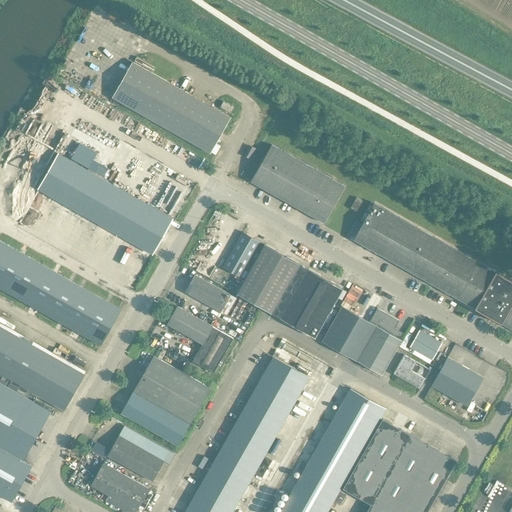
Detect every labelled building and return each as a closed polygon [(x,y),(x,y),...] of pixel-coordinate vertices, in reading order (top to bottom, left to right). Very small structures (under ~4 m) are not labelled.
[(229,117),(184,91),(133,63),(113,98),(209,153),(229,117)] [(233,107),(223,101),(219,107),(230,113),(233,107)] [(16,143),(30,151),(37,140),(23,132),(16,143)] [(309,214),(316,218),(323,223),(344,186),(271,145),(250,181),(309,214)] [(38,189),(151,254),(164,232),(172,218),(58,154),(38,189)] [(350,206),(356,196),(350,192),(343,202),(350,206)] [(362,201),(356,197),(350,208),(356,211),(362,201)] [(511,281),(374,203),(353,239),(511,329),(511,281)] [(240,276),(259,242),(242,232),(222,267),(240,276)] [(26,252),(20,249),(19,252),(0,240),(0,288),(84,336),(100,345),(120,309),(118,308),(24,255),(26,252)] [(276,315),(303,267),(264,244),(236,293),(276,315)] [(342,289),(303,267),(276,315),(315,338),(342,289)] [(195,275),(185,292),(226,315),(236,298),(195,275)] [(377,308),(369,322),(341,306),(322,341),(382,375),(401,340),(395,337),(398,332),(394,330),(399,320),(377,308)] [(192,361),(213,373),(215,369),(233,338),(177,307),(167,324),(202,344),(192,361)] [(0,313),(0,318),(8,323),(10,319),(0,313)] [(0,500),(3,502),(5,498),(11,501),(31,466),(5,451),(36,397),(62,412),(85,372),(70,363),(0,323),(0,500)] [(441,343),(419,330),(410,347),(431,359),(441,343)] [(411,371),(416,362),(403,355),(393,373),(419,388),(425,379),(411,371)] [(153,356),(133,391),(189,423),(209,388),(153,356)] [(86,363),(75,357),(73,361),(83,367),(86,363)] [(273,357),(213,462),(184,511),(231,511),(254,473),(261,477),(271,460),(264,456),(308,377),(273,357)] [(431,386),(466,405),(482,377),(447,357),(431,386)] [(350,389),(279,511),(326,511),(385,409),(350,389)] [(189,423),(133,391),(121,413),(177,445),(189,423)] [(426,511),(456,461),(380,418),(340,488),(370,504),(365,511),(426,511)] [(124,426),(108,455),(152,480),(163,460),(168,463),(173,454),(124,426)] [(147,488),(103,463),(91,485),(109,495),(105,500),(115,505),(118,500),(135,510),(147,488)] [(346,494),(340,491),(334,502),(338,504),(340,505),(346,494)]
